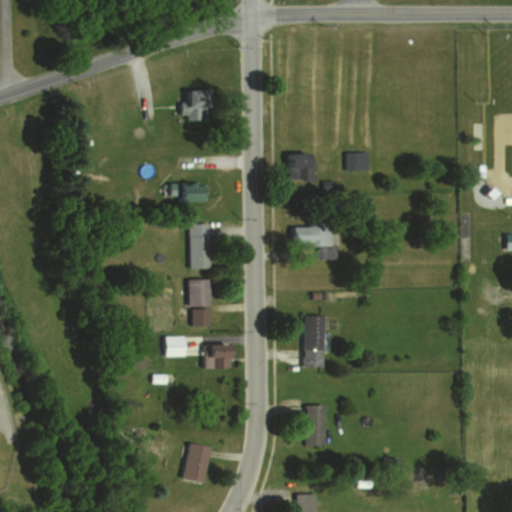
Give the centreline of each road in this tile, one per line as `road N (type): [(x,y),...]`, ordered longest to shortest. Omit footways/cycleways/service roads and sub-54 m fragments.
road 1 (residential): [(232,511),(257,417),(250,16)]
road 2 (residential): [(0,93),(250,16)]
road 3 (residential): [(511,12),(250,16)]
